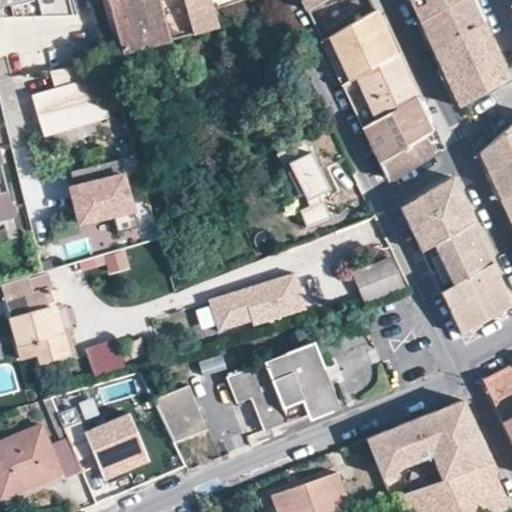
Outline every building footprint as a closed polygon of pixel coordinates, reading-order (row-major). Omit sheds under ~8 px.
[(0,0),(0,17),(78,16),(74,0),(0,0)] [(107,0),(123,53),(154,44),(160,63),(177,58),(171,38),(160,0),(107,0)] [(184,34),(214,25),(219,24),(212,3),(211,0),(160,0),(171,38),(184,34)] [(302,0),(307,10),(324,0),(302,0)] [(408,0),(419,22),(459,0),(408,0)] [(432,51),(484,21),(473,0),(459,0),(419,22),(432,51)] [(342,85),(396,54),(375,9),(321,41),(342,85)] [(509,78),(484,21),(432,51),(458,106),(509,78)] [(215,27),(214,25),(184,34),(184,35),(196,80),(197,81),(227,71),(226,70),(215,27)] [(90,60),(107,56),(98,27),(82,32),(90,60)] [(362,128),(415,96),(396,54),(342,85),(362,128)] [(77,66),(51,72),(56,90),(32,96),(42,137),(46,137),(44,131),(104,116),(105,122),(108,121),(98,79),(81,83),(77,66)] [(440,148),(415,96),(362,128),(385,177),(391,179),(440,148)] [(104,116),(44,131),(46,137),(105,122),(104,116)] [(488,172),(511,158),(511,122),(479,152),(488,172)] [(305,138),(277,152),(284,168),(277,171),(290,198),(303,191),(310,205),(300,209),(306,225),(330,217),(324,200),(322,201),(319,193),(330,188),(305,138)] [(500,197),(511,191),(511,158),(488,172),(500,197)] [(122,159),(70,172),(74,187),(76,198),(72,198),(79,224),(113,216),(117,233),(138,227),(122,159)] [(473,220),(452,176),(400,208),(420,250),(473,220)] [(511,223),(511,191),(500,197),(511,223)] [(0,221),(10,220),(4,193),(0,193),(0,221)] [(314,240),(323,266),(383,243),(373,218),(314,240)] [(439,291),(492,261),(473,220),(420,250),(439,291)] [(127,252),(105,254),(107,273),(128,272),(127,252)] [(368,301),(404,287),(393,258),(356,272),(368,301)] [(53,260),(43,263),(45,272),(55,269),(53,260)] [(511,304),(511,303),(492,261),(439,291),(459,334),(473,326),(511,304)] [(31,278),(35,292),(51,289),(46,274),(31,278)] [(306,312),(295,274),(208,300),(218,333),(253,323),(254,328),(306,312)] [(50,308),(56,305),(51,289),(35,293),(31,278),(30,276),(3,284),(7,301),(24,297),(29,311),(12,316),(24,357),(39,353),(41,362),(70,354),(64,333),(59,334),(58,335),(50,308)] [(64,333),(56,305),(50,308),(58,335),(59,334),(64,333)] [(195,311),(201,330),(214,326),(208,307),(195,311)] [(133,354),(144,352),(140,338),(129,342),(133,354)] [(118,341),(86,349),(93,378),(125,369),(118,341)] [(319,376),(326,374),(315,344),(229,377),(239,403),(252,398),(265,432),(269,430),(307,416),(308,415),(331,407),(319,376)] [(147,362),(144,352),(133,354),(137,365),(147,362)] [(511,362),(481,379),(500,420),(511,414),(511,362)] [(327,375),(326,374),(319,376),(331,407),(308,415),(311,423),(341,412),(327,375)] [(176,442),(207,428),(190,385),(155,399),(176,442)] [(97,396),(75,407),(81,419),(103,409),(97,396)] [(63,473),(66,478),(84,470),(80,459),(65,425),(60,413),(53,397),(45,399),(63,440),(51,446),(42,424),(0,441),(0,490),(3,497),(23,487),(23,484),(45,475),(49,480),(63,473)] [(441,480),(492,461),(462,399),(422,415),(381,432),(366,438),(381,476),(431,455),(441,480)] [(60,413),(65,425),(81,419),(75,407),(60,413)] [(81,419),(65,425),(80,459),(96,453),(107,477),(148,460),(128,413),(86,432),(81,419)] [(511,414),(500,420),(511,444),(511,414)] [(497,473),(492,461),(441,480),(400,495),(407,511),(496,511),(511,506),(507,495),(505,495),(496,476),(497,473)] [(276,511),(351,511),(337,472),(271,495),(276,511)] [(64,478),(66,478),(63,473),(49,480),(45,475),(23,484),(23,487),(3,497),(4,498),(6,504),(64,478)]
